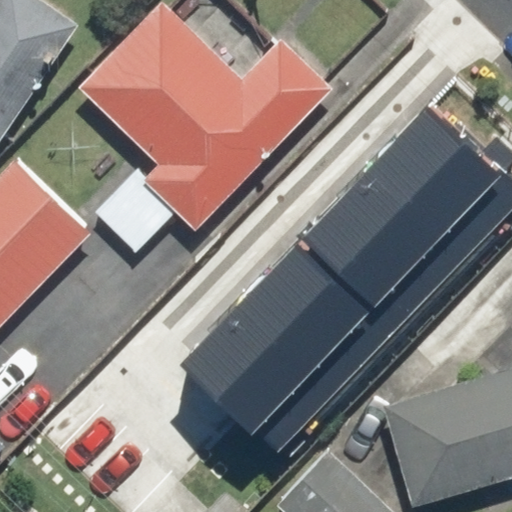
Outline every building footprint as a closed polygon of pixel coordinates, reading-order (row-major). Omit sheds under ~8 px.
[(0,0),(0,130),(7,135),(90,11),(74,0),(0,0)] [(166,0),(94,74),(173,151),(159,165),(208,213),(344,74),(295,27),(257,66),(189,0),(166,0)] [(440,82),(196,335),(266,401),(510,148),(440,82)] [(0,176),(0,324),(103,220),(29,147),(0,176)] [(511,359),(398,392),(428,491),(511,466),(511,359)] [(213,447),(169,401),(107,460),(151,506),(213,447)] [(341,442),(290,494),(308,511),(402,511),(408,507),(341,442)]
